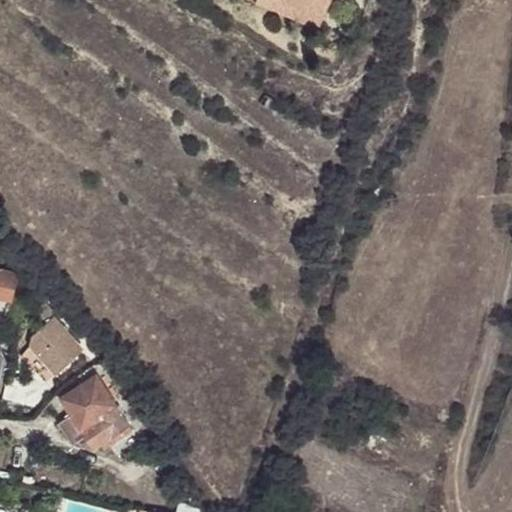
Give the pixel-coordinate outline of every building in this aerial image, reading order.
[(256,0),(256,1),(289,17),(292,12),(310,20),(311,18),(320,0),(322,0),(326,2),(326,0),(256,0)] [(292,12),(289,17),(313,28),(314,23),(326,2),(322,0),(320,0),(311,18),(310,20),(292,12)] [(0,303),(9,306),(12,293),(17,274),(0,269),(0,303)] [(0,310),(7,312),(9,306),(0,303),(0,310)] [(54,319),(48,325),(44,328),(28,345),(59,377),(84,351),(54,319)] [(94,449),(104,442),(129,426),(117,408),(96,377),(62,399),(72,415),(59,423),(75,446),(87,438),(94,449)] [(129,426),(104,442),(108,447),(133,431),(129,426)]
